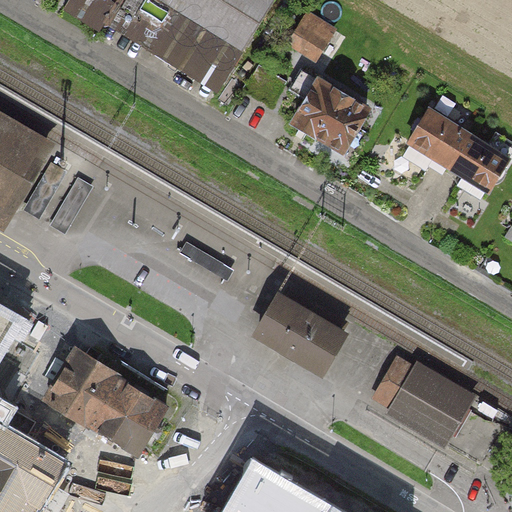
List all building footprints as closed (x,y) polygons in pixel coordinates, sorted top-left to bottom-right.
[(274,0),(70,0),(63,13),(102,36),(107,26),(220,92),(274,0)] [(333,29),(309,15),(291,45),(316,59),(333,29)] [(286,82),(260,67),(245,92),(272,107),(286,82)] [(367,110),(302,72),(291,91),(308,100),(295,123),(343,151),(367,110)] [(511,160),(511,158),(427,107),(404,144),(490,196),(511,160)] [(56,140),(0,108),(0,220),(8,225),(56,140)] [(68,171),(51,161),(23,209),(39,219),(68,171)] [(94,186),(79,177),(50,225),(66,234),(94,186)] [(234,268),(187,241),(182,251),(228,278),(234,268)] [(323,374),(351,330),(279,287),(252,331),(323,374)] [(0,342),(11,322),(0,315),(0,342)] [(173,397),(76,339),(41,400),(137,457),(173,397)] [(397,355),(372,397),(389,407),(386,413),(446,448),(477,394),(417,359),(414,365),(406,360),(397,355)] [(0,511),(34,511),(63,463),(0,427),(0,511)] [(333,511),(253,466),(226,511),(333,511)]
